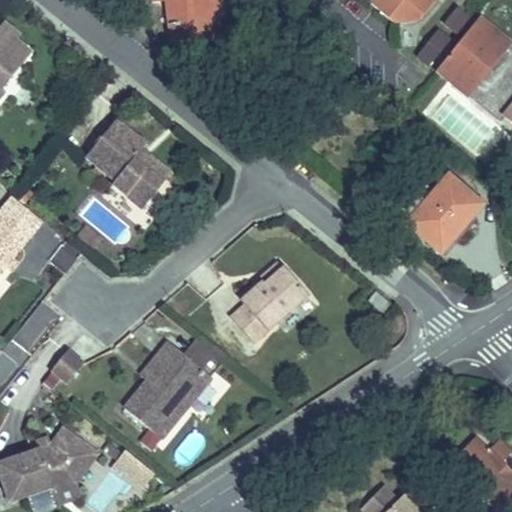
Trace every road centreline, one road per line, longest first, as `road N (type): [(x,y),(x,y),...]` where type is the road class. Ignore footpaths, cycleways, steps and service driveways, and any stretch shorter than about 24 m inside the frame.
road 1 (residential): [(209,501),(467,334)]
road 2 (residential): [(276,181),(51,0)]
road 3 (residential): [(86,293),(117,315),(276,181)]
road 4 (residential): [(467,334),(276,181)]
